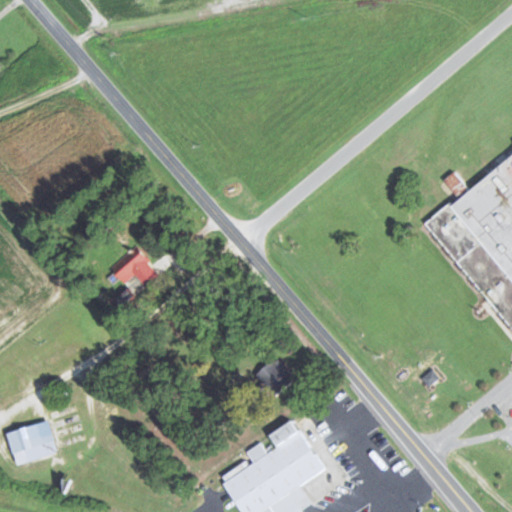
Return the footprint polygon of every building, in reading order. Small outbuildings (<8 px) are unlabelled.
[(511,158),(471,192),(456,174),(445,183),(459,201),(429,225),(511,324),(511,158)] [(111,265),(124,280),(134,272),(147,286),(161,274),(135,244),(111,265)] [(291,382),(273,360),(257,374),(275,395),(291,382)] [(60,452),(52,420),(11,432),(20,464),(60,452)] [(245,511),(298,511),(305,508),(300,501),(310,495),(304,485),(329,469),(302,426),(223,476),(245,511)]
